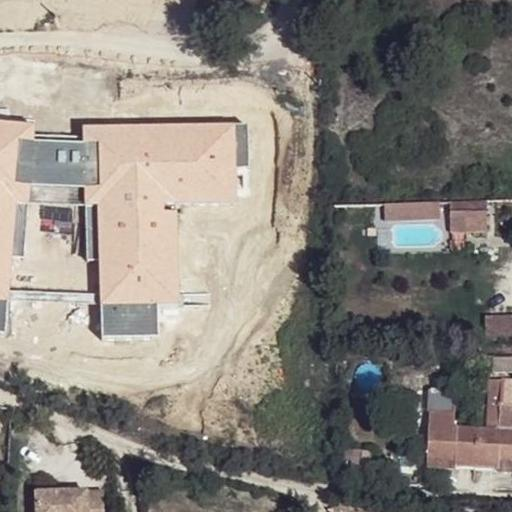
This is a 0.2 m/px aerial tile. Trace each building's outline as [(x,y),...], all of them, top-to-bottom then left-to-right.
[(0,92),(23,88),(20,65),(16,66),(13,42),(44,37),(43,26),(0,32),(0,92)] [(467,233),(487,233),(486,202),(450,203),(450,215),(466,214),(467,233)] [(440,203),(384,206),(385,222),(441,220),(440,203)] [(450,233),(467,233),(466,214),(450,215),(450,233)] [(486,341),(511,340),(511,318),(485,319),(486,341)] [(494,374),(511,373),(511,356),(482,357),(483,364),(494,364),(494,374)] [(427,467),(511,471),(511,381),(502,380),(500,402),(489,401),(487,430),(453,428),(456,392),(428,390),(427,412),(430,412),(427,467)] [(489,401),(500,402),(502,380),(490,380),(489,401)] [(353,463),(352,468),(368,469),(370,454),(347,451),(346,462),(353,463)] [(104,511),(103,491),(36,494),(36,511),(104,511)]
